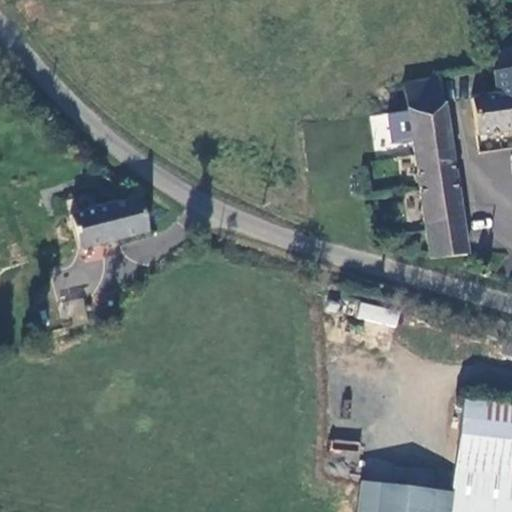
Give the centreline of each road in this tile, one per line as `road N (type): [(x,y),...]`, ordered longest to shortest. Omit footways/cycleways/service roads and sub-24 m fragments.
road 1 (unclassified): [(511,300),(302,239),(188,196),(84,121),(0,23)]
road 2 (unknown): [(511,251),(447,189),(427,116)]
